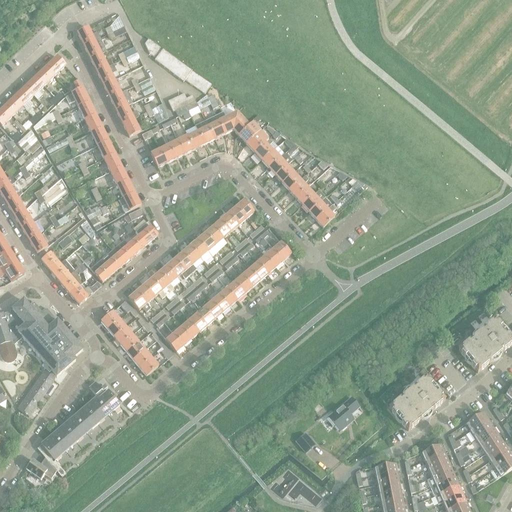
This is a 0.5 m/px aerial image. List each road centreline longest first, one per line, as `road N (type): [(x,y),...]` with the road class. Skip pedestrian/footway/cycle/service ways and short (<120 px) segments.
road 1 (residential): [(314,260),(224,160),(150,195)]
road 2 (residential): [(152,394),(314,260)]
road 3 (residential): [(150,195),(77,55),(56,36)]
road 4 (residential): [(150,195),(169,239),(74,321)]
road 5 (residential): [(0,484),(79,372),(99,356)]
road 6 (residential): [(468,397),(338,486)]
